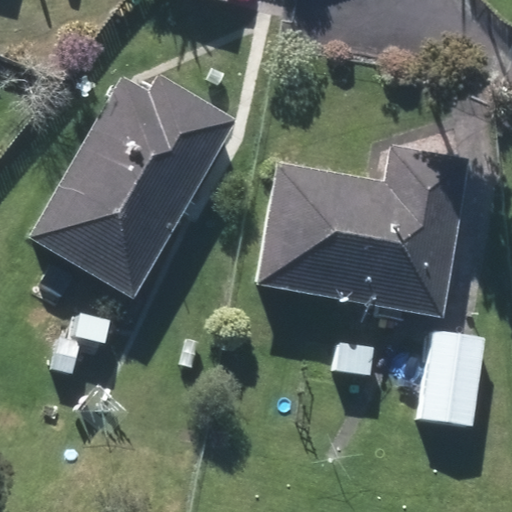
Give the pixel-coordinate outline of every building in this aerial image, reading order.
[(179,0),(216,8),(217,0),(179,0)] [(13,246),(115,307),(222,128),(145,82),(134,100),(110,85),(13,246)] [(239,296),(428,325),(453,166),(375,153),(368,188),(259,170),(239,296)] [(19,369),(65,378),(71,349),(93,354),(98,323),(36,310),(30,335),(27,335),(19,369)] [(511,411),(511,349),(422,337),(410,426),(404,466),(462,474),(469,424),(510,429),(511,411)] [(325,378),(360,383),(366,350),(329,344),(325,378)]
